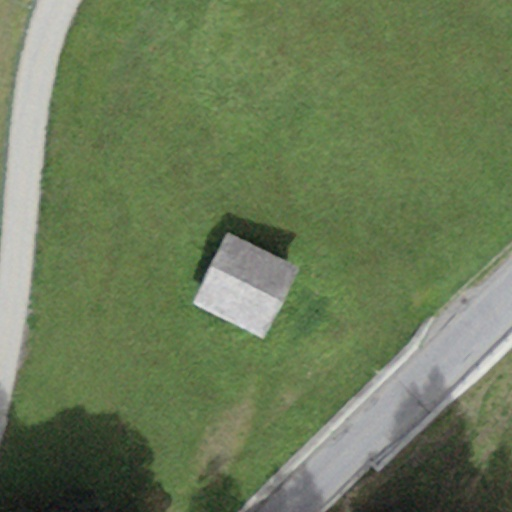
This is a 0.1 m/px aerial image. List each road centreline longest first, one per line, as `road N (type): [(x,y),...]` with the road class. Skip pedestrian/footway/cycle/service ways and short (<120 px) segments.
road 1 (residential): [(0,381),(33,85),(60,0)]
road 2 (tertiary): [(511,299),(286,511)]
